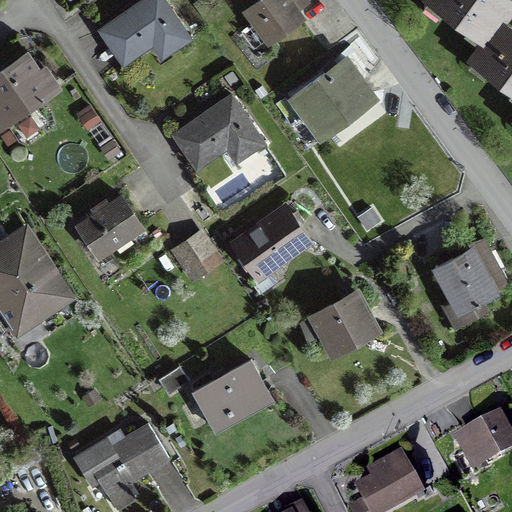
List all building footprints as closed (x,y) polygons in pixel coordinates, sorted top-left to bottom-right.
[(157,0),(148,0),(104,29),(126,63),(160,41),(166,49),(183,38),(157,0)] [(308,0),(254,0),(246,7),(271,40),(314,7),(308,0)] [(510,9),(498,0),(428,0),(427,1),(484,43),(499,24),(510,9)] [(511,33),(499,24),(484,43),(473,59),(511,88),(511,33)] [(59,97),(29,56),(0,74),(0,129),(1,131),(59,97)] [(339,67),(295,98),(319,132),(363,101),(339,67)] [(232,101),(179,134),(200,167),(252,134),(232,101)] [(103,123),(92,132),(98,141),(110,132),(103,123)] [(122,195),(79,219),(99,254),(142,230),(122,195)] [(281,212),(236,239),(258,280),(306,254),(281,212)] [(200,232),(175,250),(193,276),(218,259),(200,232)] [(0,303),(20,331),(70,296),(27,234),(0,251),(0,303)] [(492,282),(475,247),(430,270),(447,305),(492,282)] [(355,293),(309,319),(332,361),(380,335),(355,293)] [(243,366),(197,393),(216,427),(263,400),(243,366)] [(485,475),(511,460),(511,434),(502,416),(464,436),(485,475)] [(147,425),(88,457),(109,494),(168,461),(147,425)] [(377,511),(395,511),(419,499),(398,460),(360,481),(377,511)]
